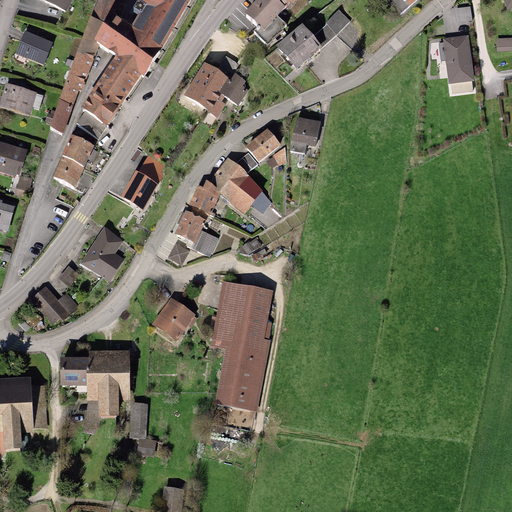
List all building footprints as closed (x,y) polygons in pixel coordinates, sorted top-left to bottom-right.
[(36,0),(36,1),(67,16),(74,0),(36,0)] [(100,0),(98,8),(84,48),(52,133),(62,138),(72,109),(88,80),(96,52),(112,27),(116,13),(120,0),(100,0)] [(104,135),(192,0),(146,0),(140,10),(146,13),(129,38),(124,35),(112,27),(96,52),(109,61),(113,63),(77,117),(104,135)] [(268,0),(266,0),(247,20),(267,39),(287,17),(268,0)] [(268,0),(287,17),(302,0),(268,0)] [(387,0),(387,1),(405,18),(422,0),(387,0)] [(511,0),(503,0),(508,13),(511,11),(511,0)] [(472,7),(455,9),(457,24),(474,22),(472,7)] [(326,27),(311,41),(319,51),(320,51),(336,38),(350,24),(339,14),(326,27)] [(302,31),(279,51),(296,70),(319,51),(311,41),(302,31)] [(49,46),(25,37),(17,57),(42,66),(49,46)] [(469,37),(445,40),(450,85),(475,83),(469,37)] [(511,38),(498,39),(498,52),(511,52),(511,38)] [(205,70),(188,103),(215,117),(224,100),(232,84),(205,70)] [(232,84),(224,100),(238,107),(250,86),(236,78),(232,84)] [(34,97),(6,88),(0,106),(0,108),(27,117),(34,97)] [(296,122),(290,153),(302,156),(304,147),(314,149),(318,127),(296,122)] [(266,133),(246,152),(257,164),(277,145),(266,133)] [(72,144),(54,184),(74,194),(93,153),(72,144)] [(25,156),(0,148),(0,175),(18,180),(25,156)] [(277,166),(284,162),(283,152),(273,158),(277,166)] [(244,177),(256,166),(246,155),(234,166),(244,177)] [(150,157),(122,204),(143,217),(171,169),(150,157)] [(229,165),(209,187),(217,195),(241,217),(250,207),(261,215),(270,204),(244,177),(241,174),(229,165)] [(205,215),(213,199),(214,199),(217,195),(209,187),(206,187),(203,192),(198,191),(190,209),(205,215)] [(12,211),(0,207),(0,231),(5,233),(12,211)] [(190,242),(188,247),(207,255),(213,241),(197,234),(205,215),(190,209),(186,219),(185,218),(184,221),(181,220),(180,223),(182,224),(177,236),(190,242)] [(104,234),(83,268),(111,285),(125,263),(114,256),(121,244),(104,234)] [(243,247),(247,253),(258,245),(254,239),(243,247)] [(173,245),(166,259),(180,267),(188,253),(173,245)] [(68,270),(61,282),(69,287),(76,276),(68,270)] [(224,350),(214,408),(255,416),(269,343),(261,341),(270,294),(225,286),(213,348),(224,350)] [(45,293),(33,305),(54,327),(76,307),(67,297),(58,306),(45,293)] [(171,302),(153,327),(174,342),(192,317),(171,302)] [(87,387),(87,394),(100,394),(100,417),(116,417),(116,394),(127,394),(127,362),(102,362),(102,354),(89,354),(89,362),(61,362),(61,387),(87,387)] [(28,388),(0,388),(0,427),(4,427),(5,440),(0,440),(0,457),(2,457),(5,449),(17,449),(16,426),(31,425),(31,430),(44,429),(42,388),(28,389),(28,388)] [(144,441),(144,407),(132,406),(132,439),(144,441)] [(166,493),(162,511),(177,511),(180,495),(166,493)]
